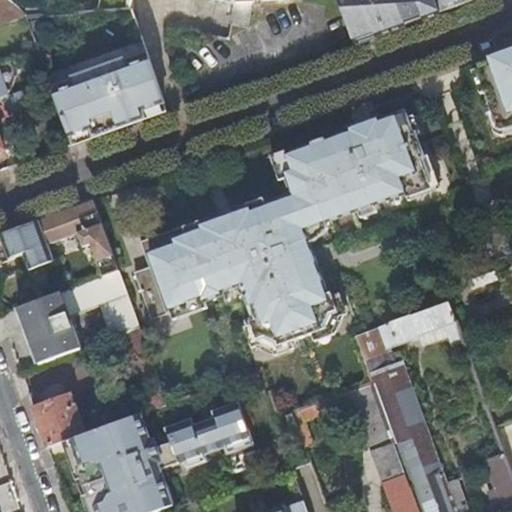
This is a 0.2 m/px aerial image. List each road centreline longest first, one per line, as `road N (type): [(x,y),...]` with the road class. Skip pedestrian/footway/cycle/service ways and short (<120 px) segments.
road 1 (residential): [(0,203),(511,17)]
road 2 (residential): [(0,378),(48,511)]
